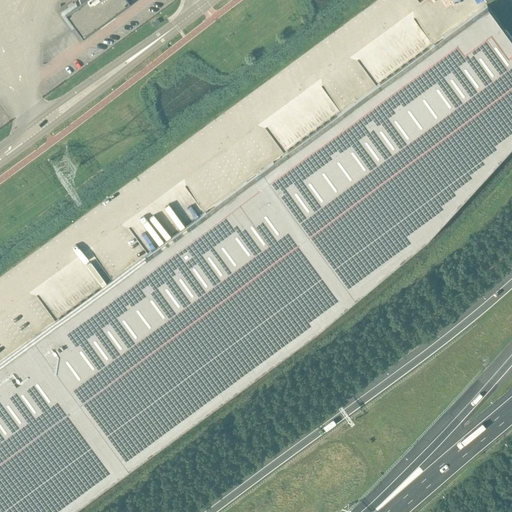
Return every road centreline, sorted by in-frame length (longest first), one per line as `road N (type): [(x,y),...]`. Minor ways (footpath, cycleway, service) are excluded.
road 1 (motorway): [(511,283),(213,511)]
road 2 (tertiary): [(0,154),(203,4)]
road 3 (motorway): [(511,361),(377,511)]
road 4 (motorway): [(511,407),(389,511)]
